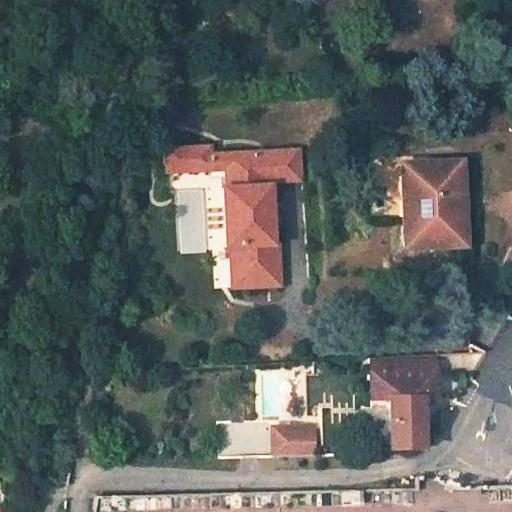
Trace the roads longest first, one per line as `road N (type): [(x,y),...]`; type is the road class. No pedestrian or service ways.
road 1 (track): [(82,480),(92,190),(124,49),(200,43),(225,31),(233,0)]
road 2 (residential): [(469,461),(350,476),(82,480)]
